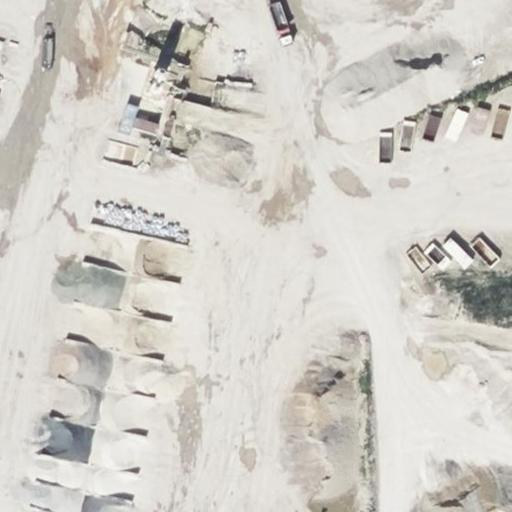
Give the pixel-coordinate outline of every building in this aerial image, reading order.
[(162,76),(178,83),(186,65),(170,58),(162,76)] [(446,106),(445,117),(428,115),(425,135),(440,138),(440,139),(460,142),(465,109),(446,106)] [(505,135),(508,110),(496,108),(492,134),(505,135)] [(140,112),(133,123),(152,135),(159,124),(140,112)] [(380,158),(390,159),(393,134),(382,133),(380,158)] [(105,154),(132,163),(137,149),(110,139),(105,154)] [(449,237),(440,247),(464,268),(473,258),(449,237)] [(421,271),(443,255),(432,240),(410,256),(421,271)]
